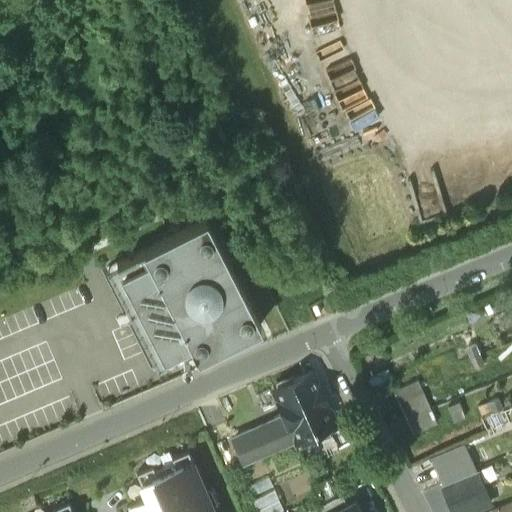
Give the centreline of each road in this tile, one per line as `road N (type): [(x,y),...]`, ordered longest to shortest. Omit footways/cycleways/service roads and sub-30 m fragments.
road 1 (residential): [(0,475),(325,329)]
road 2 (residential): [(325,329),(420,511)]
road 3 (residential): [(325,329),(511,254)]
